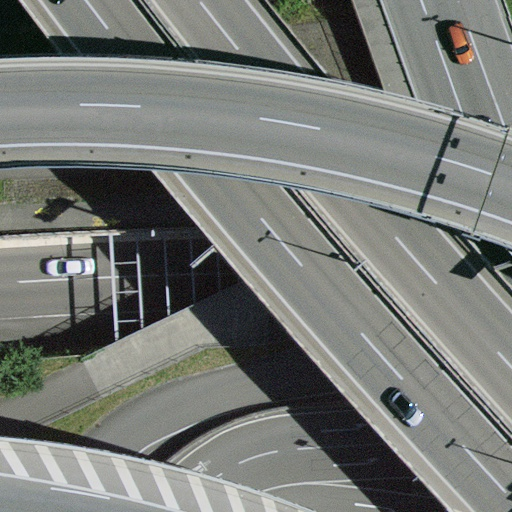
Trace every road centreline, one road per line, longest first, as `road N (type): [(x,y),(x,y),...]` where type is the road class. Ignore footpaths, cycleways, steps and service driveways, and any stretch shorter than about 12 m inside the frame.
road 1 (motorway): [(86,0),(267,224),(511,499)]
road 2 (motorway): [(511,182),(316,128),(115,105),(0,108)]
road 3 (secondary): [(511,281),(376,274),(0,282)]
road 4 (motorway): [(511,362),(201,0)]
road 5 (residential): [(487,127),(429,249),(327,401)]
road 6 (residential): [(327,401),(194,436),(149,465),(115,511)]
road 7 (residential): [(511,406),(327,401)]
road 8 (primary): [(441,0),(487,127)]
